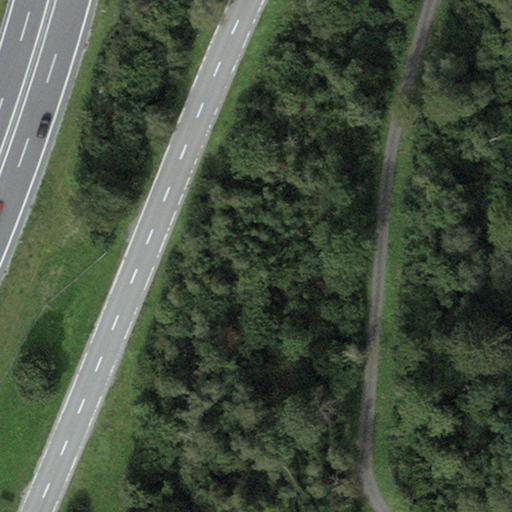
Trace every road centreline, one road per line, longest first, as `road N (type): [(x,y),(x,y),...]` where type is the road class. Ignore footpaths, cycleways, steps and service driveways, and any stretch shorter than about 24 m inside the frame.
road 1 (primary): [(247,0),(34,511)]
road 2 (unclassified): [(456,0),(408,203),(367,492),(380,511)]
road 3 (trunk): [(0,215),(70,0)]
